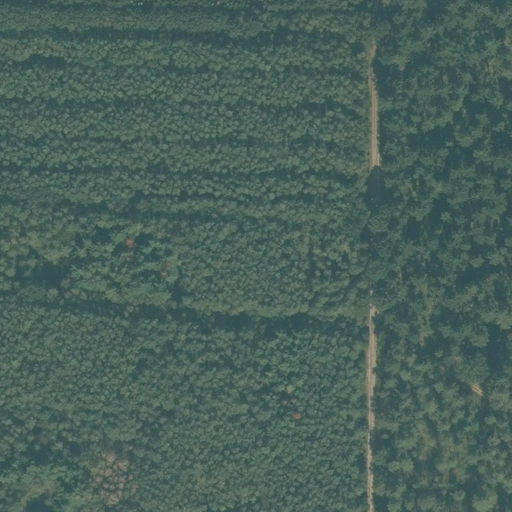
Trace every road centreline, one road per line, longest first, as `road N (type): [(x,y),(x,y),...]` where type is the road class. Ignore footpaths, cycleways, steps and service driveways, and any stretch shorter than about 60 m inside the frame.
road 1 (track): [(511,415),(372,321),(373,227),(0,194)]
road 2 (track): [(373,227),(379,0)]
road 3 (track): [(372,321),(369,511)]
